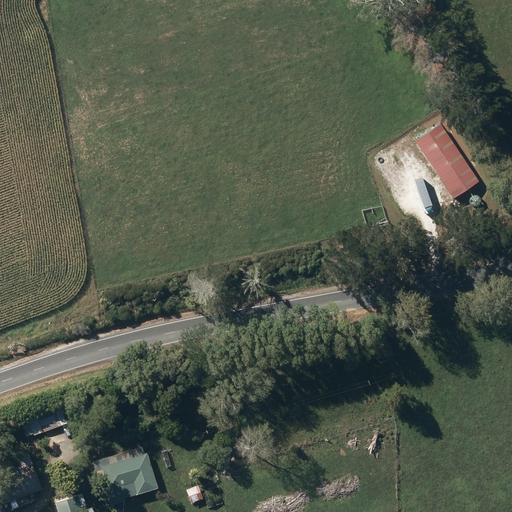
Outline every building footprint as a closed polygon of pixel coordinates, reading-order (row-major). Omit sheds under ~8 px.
[(438,125),(414,141),(452,197),(476,181),(438,125)] [(65,403),(18,421),(25,440),(72,422),(65,403)] [(94,461),(97,471),(109,505),(158,489),(146,454),(142,455),(139,446),(94,461)] [(40,488),(26,451),(0,461),(0,499),(1,503),(40,488)] [(80,511),(77,497),(53,503),(55,511),(80,511)]
